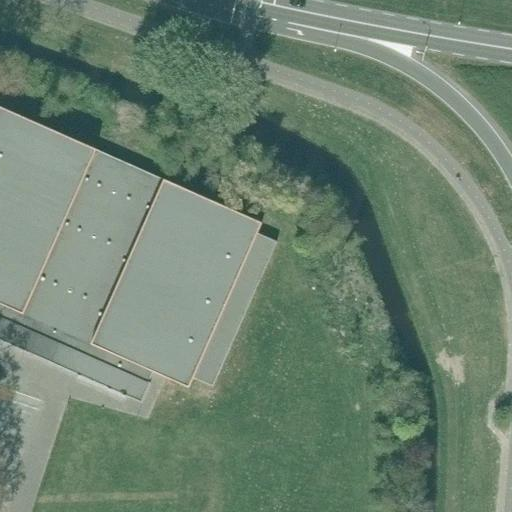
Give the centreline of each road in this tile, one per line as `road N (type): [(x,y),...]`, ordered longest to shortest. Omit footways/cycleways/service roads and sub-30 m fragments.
road 1 (secondary): [(298,16),(324,36),(432,81),(511,172)]
road 2 (secondary): [(511,48),(298,16)]
